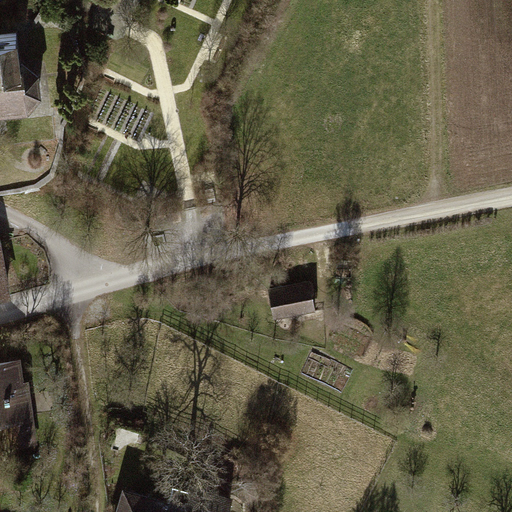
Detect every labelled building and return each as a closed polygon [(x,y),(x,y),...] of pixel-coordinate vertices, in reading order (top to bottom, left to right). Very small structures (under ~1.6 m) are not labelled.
[(0,120),(31,117),(47,99),(43,68),(26,51),(24,33),(0,35),(0,120)] [(0,297),(14,294),(2,222),(0,221),(0,297)] [(280,316),(320,310),(315,278),(275,284),(280,316)] [(24,362),(0,365),(0,427),(9,427),(12,451),(41,448),(33,383),(27,384),(24,362)] [(53,407),(42,407),(42,415),(53,415),(53,407)] [(118,511),(232,511),(240,487),(193,473),(187,494),(129,477),(118,511)]
